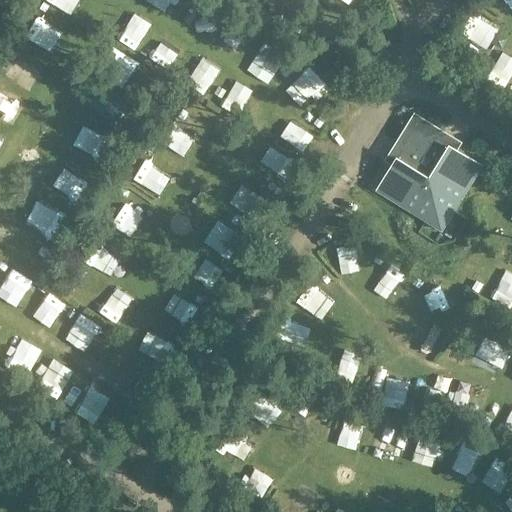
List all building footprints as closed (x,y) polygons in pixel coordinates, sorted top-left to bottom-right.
[(248,69),(269,79),(282,51),(260,41),(248,69)] [(0,91),(0,113),(11,100),(0,91)] [(162,147),(173,128),(163,122),(152,141),(162,147)] [(444,132),(441,138),(417,123),(403,147),(397,143),(390,155),(398,160),(382,185),(392,192),(388,198),(443,232),(476,178),(470,174),(476,163),(451,148),(456,140),(444,132)] [(72,148),(94,158),(104,138),(83,127),(72,148)] [(177,129),(164,148),(171,153),(184,134),(177,129)] [(138,186),(150,167),(141,160),(128,179),(138,186)] [(475,192),(496,205),(507,187),(486,175),(475,192)] [(67,205),(80,185),(68,178),(56,198),(67,205)] [(47,238),(61,216),(37,200),(22,221),(47,238)] [(107,225),(120,234),(134,213),(121,204),(107,225)] [(0,248),(5,252),(18,230),(0,219),(0,248)] [(388,219),(382,239),(396,243),(401,223),(388,219)] [(342,274),(360,267),(351,242),(332,250),(342,274)] [(432,264),(452,273),(462,251),(441,242),(432,264)] [(81,265),(93,272),(103,254),(91,248),(81,265)] [(193,271),(203,281),(212,272),(202,262),(193,271)] [(0,279),(0,283),(22,296),(31,281),(8,267),(0,279)] [(396,294),(404,275),(387,267),(378,286),(396,294)] [(306,281),(293,301),(322,318),(334,298),(306,281)] [(401,333),(428,350),(461,299),(434,282),(401,333)] [(36,315),(58,324),(66,304),(44,295),(36,315)] [(91,344),(101,326),(77,314),(68,332),(91,344)] [(474,358),(507,370),(511,355),(511,347),(482,337),(474,358)] [(24,366),(36,353),(22,340),(10,354),(24,366)] [(60,390),(66,379),(55,372),(48,383),(60,390)] [(379,406),(396,408),(402,376),(385,373),(379,406)] [(258,392),(242,411),(260,426),(276,408),(258,392)] [(361,421),(343,417),(339,437),(357,441),(361,421)] [(377,463),(396,464),(397,428),(377,428),(377,463)] [(213,441),(220,456),(242,446),(234,431),(213,441)] [(418,437),(418,456),(440,455),(439,436),(418,437)] [(457,449),(456,460),(480,464),(482,452),(457,449)] [(487,475),(504,494),(511,487),(511,470),(503,461),(487,475)] [(2,497),(16,504),(25,485),(11,478),(2,497)]
